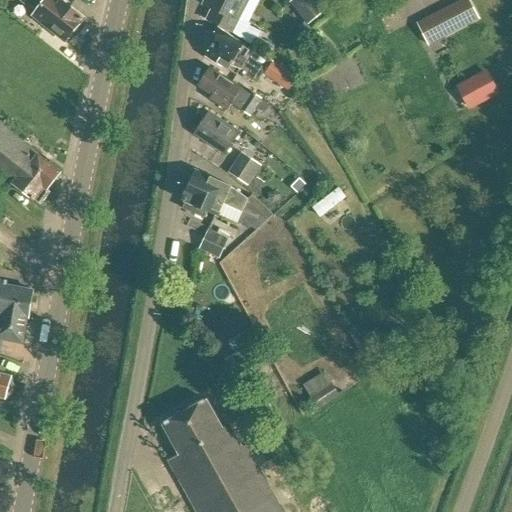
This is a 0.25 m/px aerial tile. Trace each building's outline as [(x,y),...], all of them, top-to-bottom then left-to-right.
[(47,28),(65,43),(83,20),(62,3),(63,2),(60,0),(19,0),(35,13),(32,17),(47,29),(47,28)] [(232,34),(249,0),(205,0),(203,6),(212,11),(207,21),(232,34)] [(308,27),(325,13),(314,0),(295,0),(290,4),(308,27)] [(428,47),(479,20),(468,0),(462,0),(416,24),(428,47)] [(14,19),(0,41),(0,66),(72,110),(93,77),(35,42),(40,34),(14,19)] [(249,51),(218,31),(217,33),(214,33),(211,38),(211,41),(210,43),(213,45),(211,48),(212,49),(207,57),(237,77),(240,72),(257,84),(265,71),(267,73),(274,63),(274,62),(251,48),(249,51)] [(297,78),(274,63),(267,73),(265,76),(288,92),(297,78)] [(250,118),(262,100),(251,93),(250,95),(211,70),(210,72),(206,73),(203,77),(203,82),(199,88),(212,97),(210,100),(228,112),(232,106),(250,118)] [(499,95),(487,71),(456,87),(469,111),(499,95)] [(226,155),(240,134),(209,114),(195,135),(226,155)] [(0,117),(0,188),(6,194),(14,185),(39,205),(49,192),(47,191),(60,174),(32,153),(34,150),(24,142),(24,143),(4,127),(7,123),(0,117)] [(249,188),(262,168),(242,155),(229,174),(249,188)] [(242,213),(248,200),(232,188),(196,172),(194,175),(191,176),(189,181),(190,184),(187,190),(184,193),(184,198),(182,202),(186,203),(183,210),(204,219),(207,213),(218,218),(224,205),(242,213)] [(297,193),(305,185),(300,179),(291,188),(297,193)] [(220,260),(229,240),(209,231),(200,251),(220,260)] [(22,318),(28,320),(33,292),(6,287),(6,283),(0,281),(0,316),(22,321),(22,318)] [(0,340),(23,345),(28,320),(22,318),(22,321),(0,316),(0,340)] [(313,413),(340,396),(325,372),(304,385),(312,399),(306,402),(313,413)] [(0,398),(7,400),(13,378),(0,374),(0,398)] [(196,511),(281,511),(246,447),(241,449),(229,427),(223,430),(206,401),(163,426),(179,455),(168,462),(196,511)]
